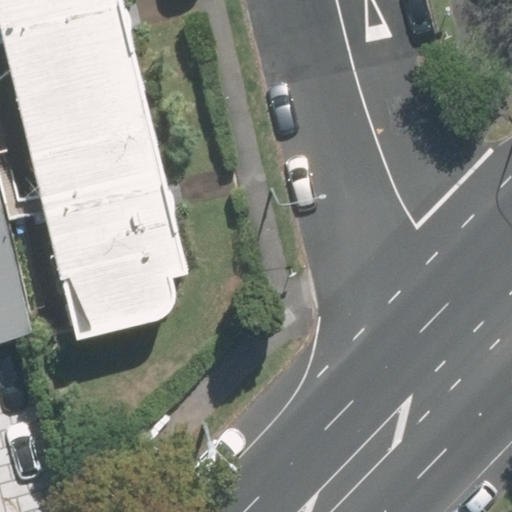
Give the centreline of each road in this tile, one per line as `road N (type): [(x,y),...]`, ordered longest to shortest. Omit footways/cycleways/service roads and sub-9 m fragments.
road 1 (residential): [(323,0),(383,177),(488,330)]
road 2 (secondary): [(313,511),(488,330)]
